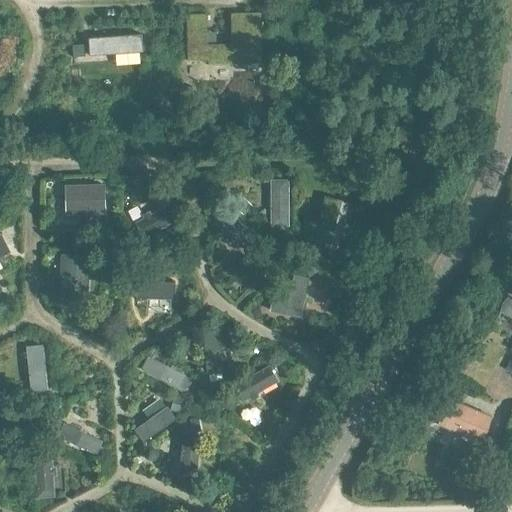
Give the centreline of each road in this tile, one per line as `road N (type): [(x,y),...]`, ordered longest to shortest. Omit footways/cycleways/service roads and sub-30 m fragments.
road 1 (unclassified): [(306,511),(478,215),(511,98)]
road 2 (track): [(324,358),(387,242),(385,190),(329,159),(202,162)]
road 3 (unknown): [(511,509),(307,510)]
